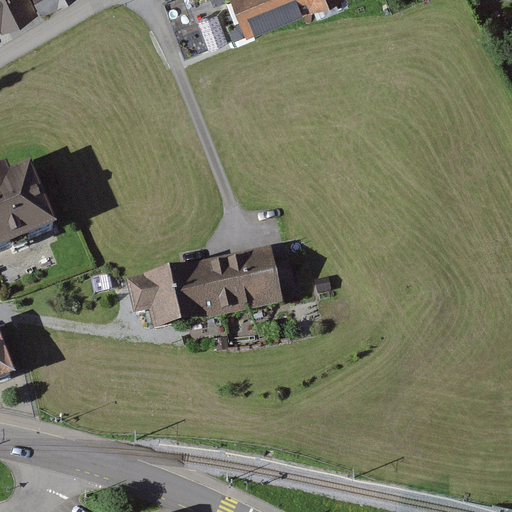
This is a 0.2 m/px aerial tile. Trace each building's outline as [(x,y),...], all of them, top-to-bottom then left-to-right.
[(0,0),(0,28),(53,0),(0,0)] [(221,0),(234,33),(319,0),(221,0)] [(0,253),(54,231),(29,169),(4,179),(1,172),(0,172),(0,253)] [(147,284),(130,287),(136,314),(150,311),(154,335),(286,310),(275,253),(145,278),(147,284)] [(0,334),(0,386),(17,380),(0,334)]
